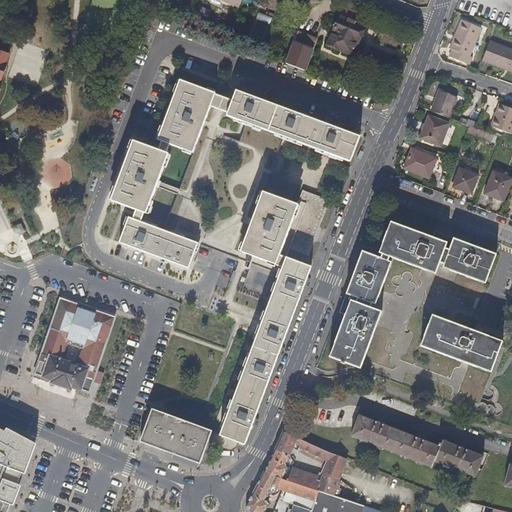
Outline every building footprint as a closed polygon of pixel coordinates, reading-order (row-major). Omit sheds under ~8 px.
[(352,12),(341,7),(337,16),(339,16),(326,45),(350,55),(362,26),(348,20),(352,12)] [(248,34),(262,40),(271,17),(257,12),(248,34)] [(453,49),(450,56),(468,64),(472,56),(470,55),(482,27),(461,18),(450,47),(453,49)] [(511,49),(489,41),(482,60),(511,71),(511,49)] [(285,58),(283,63),(302,70),(307,58),(296,54),(294,61),(285,58)] [(209,106),(213,95),(214,94),(179,81),(157,140),(161,142),(169,145),(192,153),(208,109),(209,106)] [(245,446),(268,386),(310,268),(287,259),(291,250),(308,256),(329,201),(302,191),(297,205),(263,193),(284,137),(350,161),(359,137),(236,91),(232,102),(228,113),(227,116),(208,109),(192,153),(163,231),(140,223),(132,220),(128,218),(118,243),(188,269),(198,244),(238,259),(240,251),(283,267),(222,434),(217,446),(217,447),(230,451),(234,450),(239,444),(245,446)] [(438,93),(430,112),(447,119),(455,99),(438,93)] [(228,113),(232,102),(213,95),(209,106),(228,113)] [(511,111),(498,106),(490,127),(511,136),(511,132),(511,111)] [(431,118),(423,139),(442,146),(450,126),(431,118)] [(480,131),(474,129),(469,127),(466,134),(477,138),(480,131)] [(486,134),(480,131),(477,138),(484,141),(486,134)] [(111,200),(136,210),(143,213),(146,214),(168,154),(165,154),(158,151),(132,142),(111,200)] [(169,145),(161,142),(158,151),(165,154),(169,145)] [(411,149),(403,168),(428,178),(435,159),(411,149)] [(458,169),(451,187),(469,195),(477,176),(458,169)] [(493,171),(484,194),(502,200),(510,178),(493,171)] [(136,210),(132,220),(140,223),(143,213),(136,210)] [(19,222),(11,227),(15,234),(23,230),(19,222)] [(385,223),(382,233),(438,255),(440,249),(442,244),(385,223)] [(438,255),(382,233),(374,254),(377,255),(384,257),(430,275),(436,259),(438,255)] [(445,258),(487,275),(495,253),(453,238),(447,252),(445,258)] [(445,258),(447,252),(440,249),(438,255),(445,258)] [(362,255),(356,272),(369,278),(365,288),(372,291),(368,305),(371,306),(375,307),(391,265),(382,262),(375,260),(362,255)] [(484,283),(487,275),(445,258),(444,262),(442,267),(484,283)] [(369,278),(356,272),(347,297),(357,301),(368,305),(372,291),(365,288),(369,278)] [(61,298),(35,373),(92,394),(117,319),(61,298)] [(368,305),(357,301),(355,305),(369,310),(368,305)] [(350,305),(381,317),(382,315),(370,310),(369,310),(355,305),(351,303),(350,305)] [(361,349),(368,352),(381,317),(350,305),(334,349),(357,358),(361,349)] [(422,332),(491,358),(498,340),(428,317),(422,332)] [(487,372),(491,358),(422,332),(416,348),(487,372)] [(361,370),(368,352),(361,349),(357,358),(334,349),(330,358),(361,370)] [(169,452),(199,463),(207,442),(211,431),(153,409),(141,441),(169,452)] [(435,460),(475,475),(482,458),(442,442),(439,449),(359,416),(350,436),(431,470),(435,460)] [(4,432),(0,429),(0,511),(6,511),(10,503),(14,505),(20,486),(17,484),(22,472),(26,474),(37,444),(7,428),(4,432)] [(207,442),(217,446),(222,434),(212,430),(211,431),(207,442)] [(345,458),(288,434),(282,431),(274,449),(289,454),(295,444),(299,445),(297,450),(323,462),(324,459),(328,461),(320,480),(316,479),(317,477),(291,468),(288,478),(331,493),(345,458)] [(289,454),(274,449),(265,471),(282,476),(286,467),(286,462),(289,454)] [(511,463),(510,463),(503,483),(511,485),(511,463)] [(362,511),(365,504),(331,493),(288,478),(282,476),(265,471),(246,508),(251,511),(264,511),(270,502),(269,499),(268,497),(272,490),(276,492),(280,490),(282,486),(299,494),(317,501),(313,510),(296,503),(289,500),(286,511),(362,511)] [(423,511),(431,491),(418,487),(408,511),(423,511)] [(299,494),(296,503),(313,510),(317,501),(299,494)] [(477,503),(473,511),(483,511),(485,505),(477,503)]
